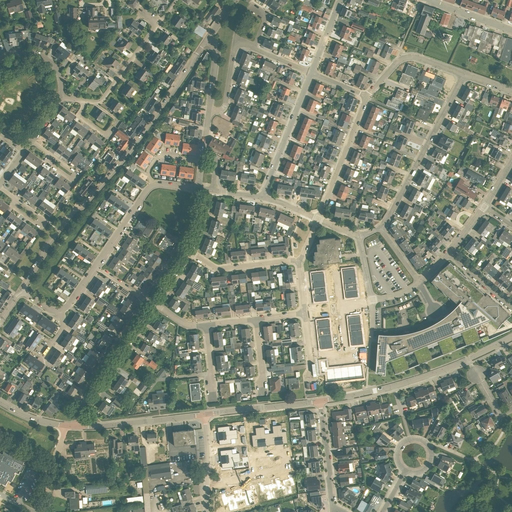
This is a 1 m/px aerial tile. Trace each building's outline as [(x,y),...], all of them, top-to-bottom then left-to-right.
[(20,0),(15,0),(13,1),(13,3),(7,5),(9,13),(17,10),(17,12),(24,10),(20,0)] [(52,4),(51,0),(36,0),(38,8),(38,7),(39,13),(45,12),(44,8),(43,8),(43,6),(52,4)] [(139,0),(133,0),(135,1),(133,4),(131,2),(129,5),(134,8),(136,6),(136,5),(139,0)] [(274,1),(270,7),(276,11),(282,2),(285,5),(287,1),(285,0),(279,0),(278,3),(274,1)] [(308,0),(307,0),(304,0),(304,2),(303,4),(316,9),(316,8),(312,6),(313,2),(308,0)] [(355,2),(361,4),(362,1),(359,0),(346,0),(346,2),(348,3),(346,5),(355,9),(356,7),(355,5),(354,5),(355,2)] [(403,12),(405,7),(407,0),(399,0),(398,4),(397,4),(395,8),(396,8),(395,9),(403,12)] [(469,1),(466,0),(461,0),(460,6),(466,8),(469,1)] [(472,10),(475,3),(469,1),(466,8),(472,10)] [(488,3),(486,2),(485,6),(481,5),(478,13),(484,15),(488,3)] [(478,13),(481,5),(475,3),(472,10),(478,13)] [(500,10),(496,9),(497,5),(495,4),(491,15),(497,17),(500,10)] [(434,9),(424,5),(421,14),(422,15),(416,32),(424,35),(425,32),(431,18),(434,9)] [(212,13),(217,17),(222,10),(216,7),(214,10),(212,9),(200,24),(206,29),(208,25),(207,24),(212,17),(211,16),(212,13)] [(507,8),(504,7),(503,11),(500,10),(497,17),(503,19),(507,8)] [(97,8),(87,8),(87,14),(88,14),(88,17),(97,17),(97,8)] [(357,18),(350,15),(351,11),(343,8),(341,15),(348,17),(348,18),(357,22),(358,19),(356,19),(357,18)] [(181,13),(176,20),(175,19),(172,23),(179,28),(185,20),(188,23),(190,20),(181,13)] [(450,14),(444,13),(440,24),(443,25),(442,26),(446,27),(450,14)] [(314,22),(320,24),(323,18),(313,14),(312,17),(315,18),(314,21),(314,22)] [(105,17),(97,17),(88,17),(88,28),(105,28),(105,17)] [(285,25),(288,26),(290,20),(283,17),(282,20),(274,17),(271,24),(279,27),(280,23),(285,25)] [(144,27),(134,20),(128,28),(138,35),(144,27)] [(320,24),(314,22),(313,25),(309,24),(308,26),(318,30),(320,24)] [(353,23),(352,27),(363,31),(365,27),(353,23)] [(207,30),(198,25),(193,32),(202,37),(207,30)] [(478,32),(474,30),(475,27),(470,25),(468,30),(466,29),(464,35),(469,37),(468,40),(470,41),(468,46),(472,48),(474,42),(475,39),(477,33),(478,32)] [(342,31),(349,34),(350,31),(354,33),(355,30),(344,26),(342,31)] [(28,30),(28,29),(26,30),(26,31),(25,31),(21,31),(21,33),(19,33),(15,33),(17,45),(21,45),(20,41),(23,40),(22,38),(25,37),(25,36),(28,36),(28,32),(28,30)] [(283,31),(277,29),(276,31),(269,29),(267,35),(274,38),(276,34),(281,36),(283,31)] [(450,35),(451,31),(446,29),(445,34),(444,35),(443,35),(443,36),(443,37),(442,37),(442,38),(442,39),(443,40),(443,41),(444,41),(444,42),(445,42),(446,42),(447,42),(448,42),(449,42),(449,41),(450,41),(450,40),(451,40),(451,39),(451,38),(451,37),(450,36),(450,35)] [(475,39),(481,41),(477,50),(481,52),(488,32),(483,30),(481,35),(477,33),(475,39)] [(42,36),(36,34),(36,32),(34,31),(33,34),(28,32),(28,36),(31,37),(34,38),(33,41),(36,42),(34,46),(38,47),(42,36)] [(316,35),(307,31),(305,34),(309,35),(308,38),(314,40),(316,35)] [(349,34),(342,31),(339,37),(350,42),(352,39),(348,38),(349,34)] [(494,46),(496,40),(492,38),(494,34),(488,32),(481,52),(485,53),(489,44),(494,46)] [(9,34),(9,33),(5,33),(6,39),(9,39),(10,42),(12,42),(12,46),(17,45),(15,33),(9,34)] [(166,34),(163,37),(162,36),(159,41),(167,46),(172,38),(175,40),(177,38),(172,34),(170,37),(166,34)] [(47,42),(50,43),(52,38),(52,37),(49,36),(48,38),(42,36),(38,47),(42,48),(44,44),(46,45),(47,42)] [(393,49),(384,45),(386,41),(378,37),(376,41),(379,42),(377,47),(379,48),(379,49),(391,54),(393,49)] [(500,59),(507,38),(502,37),(500,41),(496,40),(494,46),(499,48),(498,51),(496,58),(500,59)] [(131,44),(123,38),(116,47),(121,51),(124,47),(127,49),(131,44)] [(314,40),(308,38),(306,41),(303,40),(302,42),(312,46),(314,40)] [(511,39),(507,38),(500,59),(509,63),(511,64),(511,39)] [(58,59),(65,49),(59,45),(60,44),(55,40),(52,44),(52,46),(56,49),(55,51),(57,53),(54,56),(58,59)] [(274,43),(265,40),(263,46),(276,51),(278,48),(273,46),(274,43)] [(337,44),(334,49),(341,52),(342,49),(346,50),(347,48),(337,44)] [(310,51),(300,47),(299,50),(300,50),(302,51),(301,54),(308,57),(310,51)] [(374,52),(369,50),(369,49),(366,48),(364,53),(373,56),(374,52)] [(73,54),(71,52),(70,53),(65,49),(58,59),(61,61),(64,58),(66,59),(67,57),(70,59),(73,54)] [(334,49),(332,55),(339,58),(338,61),(345,64),(347,64),(348,61),(346,60),(343,59),(344,57),(340,55),(341,52),(334,49)] [(391,54),(379,49),(376,54),(381,56),(381,57),(388,60),(391,54)] [(161,57),(164,59),(166,56),(162,53),(160,55),(155,52),(152,56),(151,55),(148,59),(155,64),(161,57)] [(244,53),(242,58),(250,62),(250,61),(256,64),(257,61),(251,59),(252,56),(244,53)] [(308,57),(301,54),(300,58),(297,56),(296,59),(305,62),(308,57)] [(118,62),(110,56),(107,61),(103,65),(109,69),(112,65),(115,67),(118,62)] [(478,59),(472,57),(470,62),(475,65),(478,59)] [(186,63),(180,58),(174,67),(172,65),(168,70),(170,71),(167,75),(174,80),(186,63)] [(248,64),(259,69),(260,66),(257,65),(250,62),(242,58),(239,65),(247,68),(248,64)] [(76,77),(83,68),(85,64),(80,61),(79,62),(76,60),(72,65),(75,67),(73,70),(75,71),(72,74),(76,77)] [(381,63),(373,60),(371,66),(378,69),(381,63)] [(271,64),(265,61),(262,69),(266,70),(262,78),(264,79),(271,64)] [(340,66),(343,67),(345,64),(338,61),(336,64),(330,61),(327,67),(334,70),(335,67),(339,68),(340,66)] [(272,83),(277,72),(275,71),(277,66),(271,64),(264,79),(262,85),(265,86),(267,82),(269,83),(269,81),(272,83)] [(362,67),(356,64),(354,68),(360,71),(368,74),(369,71),(368,71),(362,68),(361,68),(362,67)] [(404,74),(413,77),(415,78),(418,69),(408,65),(404,74)] [(368,71),(369,71),(376,74),(378,69),(371,66),(368,71)] [(334,70),(327,67),(325,73),(336,77),(337,75),(333,73),(334,70)] [(92,72),(89,70),(88,71),(83,68),(76,77),(79,80),(82,76),(84,78),(85,75),(88,77),(92,72)] [(97,71),(103,75),(105,76),(107,74),(99,68),(97,71)] [(149,74),(152,76),(154,73),(149,70),(147,72),(143,69),(140,73),(138,72),(135,76),(143,82),(149,74)] [(297,74),(286,70),(285,72),(286,72),(285,75),(288,77),(295,80),(297,74)] [(239,77),(247,80),(249,74),(241,71),(239,77)] [(426,72),(423,71),(422,74),(420,73),(417,79),(422,81),(425,75),(426,72)] [(413,77),(404,74),(403,73),(399,83),(409,87),(413,77)] [(368,78),(360,74),(358,80),(365,83),(368,78)] [(170,86),(174,81),(165,75),(161,80),(170,86)] [(106,80),(103,78),(101,76),(99,79),(95,77),(89,86),(94,90),(99,84),(101,85),(106,80)] [(446,80),(435,76),(431,85),(440,89),(442,89),(446,80)] [(247,89),(247,86),(245,85),(247,80),(239,77),(237,83),(242,84),(241,86),(247,89)] [(295,80),(288,77),(286,80),(283,79),(282,81),(292,85),(295,80)] [(204,82),(200,82),(201,79),(196,79),(196,81),(194,81),(192,82),(192,85),(188,84),(188,88),(187,88),(187,91),(193,92),(194,88),(196,88),(196,89),(203,89),(204,82)] [(365,83),(358,80),(357,83),(352,81),(351,84),(363,89),(365,83)] [(324,85),(317,83),(315,89),(322,91),(324,85)] [(417,93),(423,96),(424,93),(436,98),(440,89),(431,85),(430,84),(427,90),(422,88),(421,91),(418,91),(417,93)] [(135,90),(138,92),(140,89),(135,86),(133,88),(128,85),(126,89),(124,88),(121,92),(129,97),(135,90)] [(291,90),(280,86),(279,88),(283,90),(281,93),(288,96),(291,90)] [(467,88),(464,94),(471,98),(475,100),(478,94),(467,88)] [(254,92),(249,90),(248,92),(247,92),(239,89),(236,94),(251,100),(254,92)] [(315,89),(312,94),(323,99),(324,96),(323,96),(320,95),(322,92),(322,91),(315,89)] [(394,98),(403,101),(405,102),(408,93),(398,89),(394,98)] [(156,107),(158,103),(153,100),(157,94),(153,91),(150,95),(142,107),(151,114),(156,107)] [(288,96),(281,93),(280,96),(276,95),(275,97),(286,101),(288,96)] [(354,98),(355,96),(350,93),(349,96),(347,95),(346,97),(346,99),(342,98),(341,100),(356,106),(358,100),(354,98)] [(436,104),(422,98),(423,96),(417,93),(416,96),(415,98),(424,102),(423,107),(422,109),(430,112),(432,113),(436,104)] [(236,94),(234,101),(242,104),(242,103),(245,104),(246,101),(250,102),(251,100),(236,94)] [(470,100),(471,98),(464,94),(461,100),(467,103),(466,105),(473,109),(474,107),(472,106),(474,103),(470,100)] [(492,107),(493,104),(497,106),(500,98),(496,97),(493,96),(492,96),(491,98),(487,97),(486,99),(483,104),(488,105),(492,107)] [(202,98),(195,97),(194,101),(190,100),(190,101),(187,101),(181,100),(180,107),(190,108),(191,104),(194,104),(194,105),(201,106),(202,98)] [(403,101),(394,98),(393,97),(391,101),(388,100),(386,105),(399,110),(403,101)] [(110,108),(114,111),(112,114),(117,118),(119,115),(116,113),(122,105),(114,99),(111,104),(112,104),(110,108)] [(321,103),(310,99),(308,104),(315,107),(317,104),(320,106),(321,103)] [(499,109),(497,114),(501,115),(503,108),(507,110),(510,102),(506,101),(506,100),(503,99),(503,100),(503,99),(499,109)] [(341,109),(350,113),(351,111),(353,112),(356,106),(341,100),(340,103),(343,104),(341,109)] [(275,109),(282,112),(284,106),(274,102),(273,104),(276,106),(275,109)] [(315,107),(308,104),(306,110),(317,115),(318,112),(314,111),(315,107)] [(455,111),(465,116),(468,110),(471,112),(473,109),(466,105),(464,108),(458,105),(455,111)] [(200,114),(193,113),(189,112),(190,108),(180,107),(173,106),(169,111),(172,113),(175,109),(180,109),(180,110),(184,111),(184,114),(188,115),(187,119),(192,120),(199,121),(200,114)] [(373,106),(371,112),(378,115),(379,111),(383,113),(384,110),(373,106)] [(69,111),(63,107),(58,113),(64,118),(69,111)] [(244,110),(236,107),(233,113),(246,118),(247,115),(242,113),(244,110)] [(430,112),(422,109),(420,108),(416,117),(426,122),(430,112)] [(99,109),(96,113),(95,112),(92,116),(100,122),(105,114),(99,109)] [(282,112),(275,109),(274,113),(270,111),(269,113),(280,118),(282,112)] [(350,113),(341,109),(338,118),(341,119),(349,122),(351,116),(349,115),(350,113)] [(69,111),(64,118),(70,122),(75,116),(69,111)] [(122,132),(129,138),(131,139),(132,138),(132,139),(142,127),(145,122),(141,118),(139,117),(142,113),(139,111),(136,115),(130,123),(132,125),(130,128),(127,126),(125,128),(130,131),(128,134),(123,130),(122,132)] [(462,122),(465,116),(455,111),(452,117),(460,120),(458,123),(468,128),(470,126),(462,122)] [(378,115),(371,112),(368,117),(376,120),(378,115)] [(233,113),(231,119),(233,120),(232,123),(235,124),(238,126),(239,124),(240,122),(239,122),(240,119),(245,120),(246,118),(233,113)] [(415,123),(407,120),(408,118),(407,117),(405,116),(403,121),(406,122),(405,126),(412,129),(415,123)] [(303,123),(310,126),(312,122),(315,124),(316,121),(305,117),(303,123)] [(335,117),(333,119),(337,121),(336,124),(339,125),(346,128),(349,122),(341,119),(338,118),(335,117)] [(373,126),(375,122),(378,124),(379,121),(376,120),(368,117),(366,123),(373,126)] [(278,122),(267,118),(266,120),(270,122),(269,125),(276,128),(278,122)] [(506,123),(507,123),(505,127),(503,127),(501,131),(506,133),(507,132),(511,134),(511,133),(511,132),(511,121),(507,120),(507,121),(506,121),(506,123)] [(77,122),(72,129),(77,133),(82,126),(77,122)] [(468,128),(458,123),(457,126),(450,122),(446,128),(453,132),(455,133),(458,127),(463,130),(468,133),(470,129),(468,128)] [(310,126),(303,123),(301,128),(308,131),(310,126)] [(372,129),(373,126),(366,123),(364,129),(375,133),(376,131),(372,129)] [(269,125),(267,129),(264,127),(263,129),(273,134),(276,128),(269,125)] [(389,129),(395,132),(401,134),(402,131),(397,129),(397,127),(391,125),(389,129)] [(88,130),(82,126),(77,133),(83,137),(88,130)] [(412,129),(405,126),(403,132),(410,135),(412,129)] [(310,135),(314,136),(315,134),(311,133),(311,132),(308,131),(301,128),(299,134),(309,138),(310,135)] [(198,130),(191,129),(191,130),(186,129),(186,131),(190,132),(190,136),(197,137),(198,130)] [(345,133),(337,130),(334,129),(333,132),(329,131),(328,133),(342,139),(345,133)] [(52,134),(46,130),(42,136),(48,140),(52,134)] [(129,138),(122,132),(118,130),(115,134),(120,138),(119,138),(122,141),(116,150),(118,151),(116,153),(120,155),(130,142),(127,140),(129,138)] [(268,134),(262,132),(261,135),(259,134),(257,139),(269,144),(272,139),(267,137),(268,134)] [(395,132),(394,134),(398,136),(396,141),(399,143),(406,145),(408,139),(401,137),(400,136),(401,134),(395,132)] [(98,138),(92,133),(90,136),(87,140),(93,144),(98,138)] [(342,139),(328,133),(327,136),(333,139),(332,142),(340,145),(342,139)] [(507,136),(500,133),(497,138),(496,142),(499,144),(505,147),(508,140),(506,139),(507,136)] [(52,134),(48,140),(54,145),(58,138),(52,134)] [(171,145),(173,135),(166,134),(164,144),(171,145)] [(299,134),(296,140),(307,144),(308,142),(309,138),(299,134)] [(180,136),(173,135),(171,145),(179,146),(180,136)] [(368,143),(372,145),(374,142),(373,142),(374,139),(363,135),(361,141),(368,143)] [(450,143),(451,144),(453,141),(443,135),(442,138),(441,138),(437,145),(447,150),(450,143)] [(162,142),(154,136),(150,142),(158,148),(162,142)] [(98,138),(93,144),(98,148),(103,142),(98,138)] [(213,138),(209,145),(228,156),(234,145),(236,141),(232,139),(230,142),(228,146),(213,138)] [(253,147),(255,148),(262,150),(263,148),(267,150),(269,144),(257,139),(255,145),(254,144),(253,147)] [(373,148),(367,146),(368,143),(361,141),(359,146),(372,151),(373,148)] [(150,142),(146,148),(154,154),(158,148),(150,142)] [(406,145),(399,143),(396,149),(403,151),(406,145)] [(502,152),(495,149),(496,146),(490,143),(487,147),(490,149),(488,154),(491,156),(499,159),(502,152)] [(189,155),(190,145),(183,144),(181,154),(189,155)] [(294,144),(292,150),(300,154),(303,148),(294,144)] [(61,155),(66,149),(60,145),(56,151),(61,155)] [(197,146),(190,145),(189,155),(196,156),(197,146)] [(338,150),(330,146),(329,150),(322,147),(321,150),(336,155),(338,150)] [(12,152),(13,151),(12,149),(11,148),(9,149),(9,150),(6,148),(2,153),(9,158),(13,153),(12,152)] [(254,157),(263,160),(265,155),(261,153),(262,150),(255,148),(254,151),(253,150),(251,156),(254,157)] [(66,149),(61,155),(67,159),(71,153),(66,149)] [(106,161),(112,165),(116,160),(113,158),(115,154),(110,150),(108,153),(110,155),(106,161)] [(292,150),(290,156),(298,160),(300,154),(292,150)] [(336,155),(321,150),(320,152),(327,155),(325,158),(333,161),(336,155)] [(435,150),(434,153),(433,152),(431,156),(432,156),(441,161),(444,156),(446,157),(448,154),(442,150),(440,153),(435,150)] [(142,154),(139,157),(148,163),(152,157),(144,151),(143,152),(142,154)] [(362,154),(355,151),(353,157),(359,159),(362,154)] [(31,163),(36,156),(30,152),(25,159),(31,163)] [(402,155),(394,152),(391,158),(400,161),(402,155)] [(2,153),(0,156),(0,163),(1,164),(3,162),(5,163),(9,158),(2,153)] [(36,156),(31,163),(37,167),(42,161),(36,156)] [(76,167),(81,160),(76,156),(71,163),(76,167)] [(251,156),(249,161),(250,161),(249,164),(251,165),(255,167),(256,164),(261,166),(263,160),(254,157),(251,156)] [(139,157),(135,163),(144,169),(148,163),(139,157)] [(353,157),(350,162),(357,165),(359,159),(353,157)] [(324,164),(324,165),(321,164),(323,161),(316,158),(315,161),(320,163),(319,166),(315,165),(311,164),(311,166),(314,167),(322,170),(329,173),(331,167),(324,164)] [(400,161),(391,158),(389,164),(397,167),(400,161)] [(91,167),(81,160),(76,167),(82,171),(83,170),(86,172),(91,167)] [(285,167),(293,170),(296,164),(288,161),(285,167)] [(436,165),(429,161),(425,168),(433,172),(436,173),(439,168),(442,169),(444,166),(443,166),(439,164),(438,163),(437,166),(436,166),(436,165)] [(169,165),(162,164),(161,168),(160,174),(167,175),(169,165)] [(169,165),(167,175),(174,176),(176,166),(169,165)] [(229,171),(230,166),(226,166),(225,171),(222,170),(221,179),(228,180),(229,171)] [(39,174),(38,176),(43,180),(44,178),(49,171),(44,167),(39,174)] [(187,168),(180,167),(178,177),(185,178),(187,168)] [(285,167),(283,173),(291,176),(294,177),(293,180),(295,180),(297,180),(297,177),(296,177),(297,172),(293,170),(285,167)] [(322,170),(314,167),(313,169),(316,170),(321,172),(319,176),(326,179),(329,173),(322,170)] [(194,169),(187,168),(185,178),(192,179),(194,169)] [(353,176),(355,171),(348,168),(346,174),(353,176)] [(468,170),(467,172),(460,168),(457,174),(475,183),(476,181),(483,185),(486,179),(468,170)] [(395,172),(388,169),(386,175),(393,178),(395,172)] [(134,174),(128,170),(124,176),(130,180),(134,174)] [(46,182),(47,180),(50,182),(55,175),(49,171),(44,178),(43,180),(46,182)] [(236,173),(229,171),(228,180),(235,181),(236,173)] [(256,176),(253,175),(253,172),(250,171),(249,173),(248,183),(255,184),(256,176)] [(249,173),(244,172),(244,174),(242,174),(241,182),(248,183),(249,173)] [(386,175),(382,173),(378,172),(377,174),(381,176),(381,177),(385,178),(384,181),(391,184),(393,178),(386,175)] [(429,176),(423,172),(420,178),(430,183),(433,178),(435,179),(437,177),(431,174),(430,177),(429,176)] [(140,178),(134,174),(130,180),(136,184),(140,178)] [(360,180),(356,178),(353,176),(346,174),(343,180),(350,183),(352,179),(355,180),(359,182),(360,180)] [(19,179),(13,175),(9,181),(14,186),(19,179)] [(33,177),(31,175),(25,183),(25,184),(27,185),(30,180),(33,177)] [(146,182),(140,178),(136,184),(141,188),(146,182)] [(420,178),(417,184),(423,187),(424,188),(423,190),(428,193),(430,190),(427,189),(430,183),(420,178)] [(20,190),(25,184),(25,183),(19,179),(14,186),(20,190)] [(60,189),(65,183),(59,179),(54,185),(60,189)] [(89,180),(78,193),(83,197),(94,183),(89,180)] [(461,192),(474,200),(478,193),(463,184),(459,182),(455,188),(455,189),(461,192)] [(70,187),(65,183),(60,189),(65,193),(70,187)] [(308,189),(305,188),(306,184),(302,183),(301,183),(300,187),(300,188),(301,188),(300,195),(303,195),(303,197),(307,197),(308,189)] [(284,194),(286,186),(283,185),(278,184),(277,191),(280,192),(280,193),(284,194)] [(350,188),(341,185),(339,191),(347,194),(350,188)] [(284,194),(289,194),(289,193),(292,194),(293,187),(286,186),(284,194)] [(322,191),(319,190),(320,187),(309,186),(308,189),(307,197),(311,198),(312,197),(319,198),(322,191)] [(382,186),(381,189),(380,192),(387,195),(389,189),(382,186)] [(411,194),(418,197),(421,199),(424,194),(427,196),(428,193),(423,190),(422,192),(421,192),(414,188),(411,194)] [(33,194),(27,190),(22,196),(28,200),(33,194)] [(339,191),(337,197),(345,200),(347,194),(339,191)] [(43,197),(40,200),(42,201),(38,208),(43,212),(48,205),(43,201),(49,193),(46,192),(43,197)] [(380,192),(377,198),(384,200),(387,195),(380,192)] [(511,198),(511,197),(504,193),(501,197),(503,198),(501,200),(507,204),(508,202),(511,203),(511,207),(511,209),(511,198)] [(38,198),(33,194),(28,200),(34,205),(38,198)] [(423,207),(421,206),(419,205),(420,202),(421,199),(418,197),(411,194),(408,200),(415,203),(416,204),(415,206),(422,210),(423,207)] [(117,199),(111,195),(110,196),(108,195),(104,201),(106,202),(105,203),(111,207),(117,199)] [(117,199),(111,207),(117,211),(118,209),(119,209),(123,203),(117,199)] [(466,199),(463,203),(462,205),(468,209),(472,203),(466,199)] [(3,202),(0,205),(0,213),(2,215),(4,212),(9,206),(3,202)] [(215,208),(224,210),(225,204),(217,202),(215,208)] [(123,203),(119,209),(124,213),(128,207),(123,203)] [(353,203),(353,207),(351,206),(350,210),(343,209),(342,217),(349,218),(350,212),(355,213),(356,204),(353,203)] [(341,204),(340,208),(336,208),(335,216),(342,217),(343,209),(344,205),(343,205),(341,204)] [(403,210),(410,213),(413,208),(406,204),(403,210)] [(49,216),(54,209),(48,205),(43,212),(49,216)] [(236,211),(236,212),(235,221),(238,221),(238,216),(242,217),(242,213),(246,214),(247,206),(240,205),(240,211),(236,211)] [(256,218),(253,217),(255,207),(247,206),(246,214),(251,214),(250,218),(253,218),(252,223),(255,224),(256,218)] [(453,211),(455,208),(452,206),(450,209),(450,210),(447,215),(454,219),(457,213),(453,211)] [(224,210),(215,208),(214,215),(219,216),(218,219),(229,222),(230,219),(222,217),(223,213),(226,214),(226,211),(224,210)] [(268,209),(261,208),(259,216),(266,217),(268,209)] [(366,221),(367,212),(367,209),(361,208),(359,220),(366,221)] [(274,223),(272,222),(273,219),(275,211),(268,209),(266,217),(265,220),(269,221),(268,223),(271,224),(269,231),(272,232),(274,223)] [(403,210),(400,216),(407,219),(407,220),(405,222),(406,223),(408,227),(413,233),(416,232),(411,225),(409,223),(413,215),(410,213),(403,210)] [(374,214),(367,212),(366,221),(373,222),(374,214)] [(16,217),(11,213),(6,219),(11,223),(16,217)] [(281,214),(278,221),(284,224),(287,216),(281,214)] [(294,219),(287,216),(284,224),(282,228),(288,230),(286,234),(290,236),(294,227),(291,225),(294,219)] [(11,223),(15,225),(17,227),(22,221),(16,217),(11,223)] [(148,226),(148,225),(140,219),(135,228),(142,233),(142,234),(147,238),(153,229),(148,226)] [(221,223),(228,225),(229,222),(218,219),(217,222),(213,220),(211,226),(222,230),(224,227),(220,226),(221,223)] [(100,224),(94,220),(90,226),(96,230),(100,224)] [(495,227),(486,220),(482,226),(488,231),(491,233),(495,227)] [(455,229),(446,222),(442,226),(451,233),(455,229)] [(393,235),(399,231),(399,230),(401,228),(398,223),(391,228),(389,230),(393,235)] [(13,237),(16,239),(22,231),(27,234),(32,228),(26,224),(23,228),(21,227),(17,232),(13,237)] [(100,224),(96,230),(102,234),(106,228),(100,224)] [(218,232),(221,233),(222,230),(211,226),(208,233),(217,236),(218,232)] [(442,226),(438,231),(436,229),(434,231),(439,235),(441,233),(447,238),(451,233),(442,226)] [(482,226),(478,232),(484,237),(488,231),(482,226)] [(27,234),(25,237),(31,241),(32,238),(37,232),(32,228),(27,234)] [(106,228),(102,234),(107,238),(112,232),(106,228)] [(406,233),(402,228),(399,231),(393,235),(396,240),(402,236),(403,235),(405,237),(409,234),(408,231),(406,233)] [(439,235),(434,231),(430,228),(427,232),(431,235),(432,237),(430,240),(433,243),(439,248),(443,243),(438,238),(437,238),(439,235)] [(502,245),(504,241),(509,234),(504,230),(499,237),(500,238),(498,240),(496,238),(492,243),(495,245),(497,242),(502,245)] [(268,240),(268,246),(271,246),(272,255),(279,254),(279,247),(278,244),(278,243),(274,243),(271,243),(270,235),(267,235),(268,240)] [(279,247),(279,254),(287,253),(286,247),(289,247),(288,238),(287,238),(287,237),(285,236),(285,243),(278,244),(279,247)] [(125,242),(138,251),(140,249),(134,246),(136,242),(128,237),(125,242)] [(207,238),(204,244),(212,248),(215,241),(207,238)] [(341,251),(339,251),(339,247),(343,247),(343,243),(341,243),(341,239),(335,240),(335,238),(320,240),(320,247),(317,247),(318,252),(314,252),(316,260),(314,261),(314,265),(327,263),(339,262),(340,262),(340,254),(341,254),(341,251)] [(479,243),(473,238),(469,243),(478,250),(483,244),(488,248),(491,245),(486,242),(485,242),(482,240),(479,243)] [(162,240),(158,245),(168,251),(171,247),(162,240)] [(265,247),(268,246),(268,240),(265,241),(265,244),(258,245),(258,246),(258,249),(259,256),(266,255),(265,247)] [(409,245),(405,240),(399,244),(403,249),(409,245)] [(125,242),(121,247),(123,248),(130,253),(130,252),(132,249),(137,253),(138,251),(125,242)] [(247,243),(245,243),(245,246),(241,246),(242,251),(238,251),(239,259),(246,258),(245,251),(245,249),(248,249),(247,243)] [(433,243),(429,247),(424,243),(422,245),(423,246),(428,251),(431,253),(433,251),(434,252),(439,248),(433,243)] [(478,250),(469,243),(465,248),(474,255),(478,250)] [(83,248),(77,244),(73,250),(79,254),(83,248)] [(201,251),(207,253),(205,256),(210,258),(212,255),(209,254),(212,248),(204,244),(203,246),(201,251)] [(403,249),(407,255),(413,250),(409,245),(403,249)] [(504,257),(510,248),(508,246),(507,247),(506,247),(502,254),(500,253),(499,254),(504,257)] [(10,257),(15,251),(9,247),(4,253),(10,257)] [(83,248),(79,254),(85,258),(89,252),(83,248)] [(120,253),(128,259),(130,257),(132,254),(130,252),(130,253),(123,248),(120,253)] [(420,248),(415,252),(417,254),(416,255),(410,259),(414,264),(422,258),(419,253),(422,251),(420,248)] [(20,255),(15,251),(10,257),(16,261),(20,255)] [(238,251),(231,252),(232,259),(239,259),(238,251)] [(95,256),(89,252),(85,258),(91,262),(95,256)] [(125,264),(127,261),(128,259),(120,253),(117,258),(123,262),(125,264)] [(154,254),(152,257),(146,254),(145,255),(159,265),(162,260),(154,254)] [(145,255),(144,257),(149,261),(147,264),(149,265),(156,270),(159,265),(145,255)] [(111,262),(119,267),(121,265),(123,262),(117,258),(115,257),(111,262)] [(426,263),(422,258),(414,264),(417,269),(426,263)] [(509,262),(507,260),(499,269),(502,271),(506,266),(509,262)] [(116,273),(118,269),(119,267),(111,262),(108,267),(116,273)] [(494,266),(489,262),(483,269),(488,273),(494,266)] [(427,345),(438,341),(443,355),(457,349),(451,335),(461,331),(466,345),(466,346),(481,340),(482,340),(483,343),(489,340),(489,339),(488,336),(480,339),(474,326),(487,321),(498,330),(500,327),(499,326),(505,319),(506,320),(510,317),(511,315),(511,316),(511,315),(487,294),(485,296),(483,295),(485,293),(450,263),(449,264),(440,271),(438,274),(438,273),(431,279),(432,281),(431,281),(432,282),(437,288),(438,287),(441,289),(446,296),(447,295),(450,297),(453,293),(462,301),(464,303),(462,306),(457,311),(451,316),(450,315),(446,318),(447,319),(444,321),(443,320),(440,323),(433,326),(427,329),(421,332),(414,334),(407,336),(401,336),(401,335),(397,335),(395,335),(391,335),(387,335),(385,335),(381,335),(379,334),(378,342),(381,342),(380,344),(378,344),(376,373),(383,373),(382,375),(385,375),(386,362),(390,360),(396,374),(395,374),(410,369),(410,368),(409,368),(404,354),(413,351),(419,364),(418,365),(419,365),(433,359),(427,345)] [(190,270),(198,275),(201,269),(194,264),(190,270)] [(149,265),(147,269),(145,270),(154,276),(157,271),(156,270),(149,265)] [(498,270),(494,266),(488,273),(493,277),(498,270)] [(62,279),(66,273),(60,269),(56,275),(62,279)] [(292,269),(284,270),(284,273),(277,274),(278,277),(282,277),(284,276),(293,275),(292,269)] [(356,276),(355,269),(343,270),(344,277),(356,276)] [(154,276),(145,270),(144,272),(142,275),(142,276),(148,280),(151,281),(154,276)] [(198,275),(190,270),(187,277),(194,281),(198,275)] [(266,271),(259,272),(260,280),(267,279),(266,271)] [(260,280),(259,272),(252,273),(253,281),(260,280)] [(324,280),(324,272),(312,274),(313,281),(324,280)] [(507,278),(510,275),(511,273),(509,272),(508,274),(507,273),(505,276),(502,274),(497,281),(501,285),(507,278)] [(68,283),(72,277),(66,273),(62,279),(68,283)] [(140,274),(138,277),(137,279),(145,285),(148,280),(142,276),(142,275),(140,274)] [(246,274),(239,275),(240,283),(247,282),(246,274)] [(240,283),(239,275),(232,275),(233,284),(240,283)] [(284,276),(282,277),(283,285),(279,286),(280,289),(286,288),(291,288),(290,282),(293,282),(293,275),(284,276)] [(510,275),(507,278),(501,285),(506,289),(511,282),(509,280),(511,277),(510,275)] [(219,277),(220,285),(227,284),(226,276),(219,277)] [(356,276),(344,277),(345,284),(356,283),(356,276)] [(78,281),(72,277),(68,283),(74,287),(78,281)] [(212,278),(212,282),(213,286),(220,285),(219,277),(212,278)] [(145,285),(137,279),(136,281),(133,284),(142,290),(145,285)] [(9,286),(3,282),(1,280),(0,281),(0,284),(1,286),(6,290),(9,286)] [(95,286),(102,291),(102,290),(104,292),(107,287),(109,289),(110,287),(115,291),(116,290),(117,288),(109,283),(108,286),(99,280),(95,286)] [(325,287),(324,280),(313,281),(314,288),(325,287)] [(191,287),(184,282),(180,287),(187,292),(190,294),(194,288),(199,291),(201,288),(194,284),(192,287),(191,287)] [(345,284),(346,291),(357,290),(356,283),(345,284)] [(105,293),(102,291),(95,286),(91,292),(99,297),(98,300),(104,304),(107,306),(109,304),(101,298),(105,293)] [(184,297),(187,292),(180,287),(176,293),(178,295),(177,297),(182,301),(189,306),(191,303),(184,297)] [(326,294),(325,287),(314,288),(315,295),(326,294)] [(119,292),(118,293),(123,297),(122,299),(126,302),(124,305),(131,310),(135,304),(126,298),(128,295),(129,292),(122,288),(121,290),(119,293),(119,292)] [(295,293),(287,294),(286,288),(280,289),(280,292),(283,292),(284,300),(287,300),(295,299),(295,293)] [(358,297),(357,290),(346,291),(346,298),(358,297)] [(12,295),(6,292),(4,295),(0,292),(0,300),(0,301),(6,305),(8,303),(7,302),(12,295)] [(326,294),(315,295),(315,302),(327,301),(326,294)] [(253,303),(256,303),(256,304),(257,311),(264,310),(263,303),(263,300),(255,301),(255,296),(252,297),(253,303)] [(94,302),(87,297),(84,303),(90,307),(94,302)] [(189,306),(182,301),(181,304),(173,298),(169,304),(176,309),(178,306),(186,311),(189,306)] [(263,303),(264,310),(271,309),(271,308),(274,308),(273,302),(273,298),(266,299),(267,302),(263,303)] [(90,307),(84,303),(80,308),(86,313),(90,307)] [(110,303),(109,304),(107,306),(116,312),(118,309),(110,303)] [(32,309),(25,304),(19,311),(27,316),(32,309)] [(124,305),(120,311),(127,316),(131,310),(124,305)] [(250,305),(243,305),(244,313),(251,312),(250,305)] [(116,312),(107,306),(105,310),(114,315),(116,312)] [(39,314),(32,309),(27,316),(34,321),(39,314)] [(210,309),(203,310),(203,317),(211,316),(210,309)] [(84,319),(83,319),(76,314),(72,320),(79,324),(81,326),(84,323),(86,321),(90,324),(90,323),(92,321),(86,317),(84,319)] [(50,321),(43,316),(38,324),(45,329),(50,321)] [(112,322),(120,327),(123,321),(116,316),(112,322)] [(361,323),(360,317),(360,316),(354,317),(349,317),(350,325),(361,323)] [(23,323),(15,318),(10,325),(18,330),(23,323)] [(68,325),(75,330),(79,333),(81,330),(77,327),(79,324),(72,320),(68,325)] [(330,327),(329,320),(318,321),(318,328),(330,327)] [(57,326),(50,321),(45,329),(52,334),(57,326)] [(105,330),(107,326),(102,323),(101,323),(98,321),(96,324),(99,326),(105,330)] [(167,325),(164,323),(163,325),(157,321),(154,328),(160,331),(162,328),(165,330),(167,325)] [(120,327),(112,322),(108,328),(116,333),(120,327)] [(272,327),(276,326),(275,323),(272,324),(272,326),(264,327),(265,334),(273,333),(272,327)] [(362,330),(361,323),(350,325),(350,328),(350,332),(362,330)] [(10,325),(5,332),(13,337),(18,330),(10,325)] [(331,334),(330,327),(318,328),(319,335),(331,334)] [(290,330),(292,339),(292,340),(292,339),(296,339),(296,336),(300,336),(299,329),(290,330)] [(363,337),(362,330),(350,332),(351,339),(363,337)] [(35,331),(30,338),(37,343),(42,336),(35,331)] [(222,332),(220,332),(214,333),(215,340),(223,339),(222,332)] [(156,339),(160,341),(161,339),(157,337),(158,337),(151,333),(147,338),(154,343),(156,339)] [(281,340),(281,339),(274,340),(273,333),(265,334),(265,341),(272,340),(273,343),(276,343),(282,342),(281,340)] [(71,344),(75,338),(71,335),(69,334),(65,339),(71,344)] [(104,334),(101,340),(108,344),(112,339),(104,334)] [(198,334),(190,335),(191,343),(199,342),(198,334)] [(332,341),(331,334),(319,335),(320,342),(332,341)] [(364,344),(363,340),(363,337),(351,339),(352,346),(357,345),(364,344)] [(10,353),(13,348),(13,347),(10,346),(11,345),(7,343),(7,342),(1,338),(0,340),(0,346),(3,349),(7,351),(10,353)] [(37,343),(30,338),(25,346),(32,351),(37,343)] [(230,338),(231,345),(225,346),(226,349),(234,348),(234,347),(234,343),(233,338),(230,338)] [(67,353),(73,357),(74,357),(75,356),(74,356),(75,355),(71,352),(75,346),(71,344),(65,339),(61,345),(67,350),(68,349),(69,351),(67,353)] [(223,339),(215,340),(215,347),(224,346),(223,339)] [(108,344),(101,340),(97,346),(104,350),(108,344)] [(333,348),(332,341),(320,342),(321,349),(333,348)] [(191,343),(188,343),(188,350),(179,351),(180,354),(191,353),(190,349),(192,349),(192,350),(200,349),(199,342),(191,343)] [(153,348),(150,346),(145,343),(140,350),(146,353),(148,350),(151,352),(154,353),(155,353),(157,351),(156,350),(153,348)] [(15,344),(13,347),(13,348),(19,352),(21,349),(15,344)] [(53,356),(60,361),(64,355),(57,350),(53,356)] [(100,356),(93,351),(89,357),(97,362),(100,356)] [(217,362),(218,362),(225,361),(224,355),(225,355),(225,352),(216,353),(217,356),(216,356),(217,362)] [(294,354),(295,363),(297,362),(299,362),(299,360),(302,359),(302,353),(294,354)] [(201,362),(200,354),(192,355),(193,361),(190,361),(191,363),(201,362)] [(37,360),(30,355),(24,362),(30,366),(32,367),(37,360)] [(144,359),(138,355),(133,361),(135,363),(133,366),(137,369),(140,365),(142,362),(148,365),(155,369),(158,365),(152,361),(150,364),(147,362),(147,361),(144,359)] [(53,356),(49,362),(56,366),(60,361),(53,356)] [(271,363),(271,366),(276,365),(275,356),(267,357),(268,363),(271,363)] [(97,362),(89,357),(85,362),(93,367),(97,362)] [(504,357),(501,359),(500,357),(492,361),(491,365),(499,368),(500,367),(507,364),(504,357)] [(37,360),(32,367),(34,369),(39,372),(44,365),(37,360)] [(226,368),(225,362),(225,361),(218,362),(217,362),(218,372),(229,371),(229,367),(226,368)] [(326,361),(321,362),(322,373),(327,372),(328,382),(363,378),(362,365),(327,370),(326,361)] [(201,362),(191,363),(191,370),(195,370),(195,373),(202,372),(202,369),(201,362)] [(236,365),(237,367),(237,369),(238,369),(240,368),(240,372),(247,371),(247,375),(255,374),(254,366),(246,367),(243,368),(243,365),(236,365)] [(81,368),(77,374),(85,379),(89,373),(81,368)] [(488,375),(490,379),(490,381),(492,381),(493,383),(501,378),(503,376),(500,371),(490,368),(488,375)] [(27,381),(30,383),(35,375),(33,373),(29,377),(27,381)] [(85,379),(77,374),(75,377),(74,380),(81,385),(85,379)] [(129,381),(122,376),(118,382),(124,387),(129,381)] [(67,380),(62,377),(61,379),(62,380),(58,387),(61,389),(73,397),(77,390),(66,382),(67,380)] [(235,380),(235,383),(240,382),(242,394),(251,393),(250,381),(246,381),(246,378),(235,380)] [(280,378),(270,379),(271,392),(281,391),(280,378)] [(298,378),(288,379),(289,384),(290,390),(300,388),(298,378)] [(455,386),(452,378),(446,380),(446,381),(441,384),(442,386),(437,388),(440,393),(444,392),(448,391),(447,389),(455,386)] [(23,385),(20,383),(18,386),(12,382),(12,381),(9,379),(7,382),(9,383),(4,390),(10,394),(11,392),(13,393),(16,389),(19,391),(24,385),(23,384),(23,385)] [(230,384),(235,383),(235,380),(225,381),(225,384),(220,384),(221,397),(231,396),(230,384)] [(124,387),(118,382),(114,388),(120,393),(122,394),(123,394),(127,388),(124,387)] [(200,383),(195,384),(190,384),(190,389),(192,401),(201,400),(200,383)] [(147,387),(142,384),(138,389),(143,393),(147,387)] [(29,388),(24,385),(19,391),(20,392),(16,399),(22,403),(27,396),(25,395),(29,388)] [(433,386),(427,388),(431,400),(437,398),(433,386)] [(431,400),(427,388),(423,389),(423,388),(418,389),(418,391),(414,392),(415,396),(411,397),(414,406),(416,405),(415,403),(418,402),(418,403),(423,402),(425,408),(428,407),(426,401),(431,399),(431,400)] [(467,391),(464,392),(462,389),(457,392),(463,401),(464,401),(467,405),(473,401),(467,391)] [(507,394),(509,393),(507,389),(502,392),(502,393),(499,394),(502,398),(501,400),(503,400),(505,404),(511,401),(507,394)] [(59,392),(56,390),(49,400),(52,402),(59,392)] [(164,393),(152,395),(153,399),(149,399),(150,406),(158,405),(158,404),(165,403),(164,393)] [(42,400),(43,399),(37,396),(31,406),(37,409),(42,400)] [(115,399),(112,403),(119,408),(122,404),(115,399)] [(108,410),(110,407),(104,402),(99,408),(106,413),(108,410)] [(369,416),(374,415),(375,422),(378,421),(377,415),(382,414),(382,412),(381,406),(380,402),(376,403),(375,402),(370,403),(370,404),(366,405),(366,406),(369,416)] [(59,409),(51,403),(45,411),(51,416),(54,411),(56,413),(59,409)] [(390,404),(381,406),(382,412),(385,412),(385,414),(392,413),(390,404)] [(486,411),(482,404),(477,407),(475,404),(469,408),(472,415),(477,412),(479,416),(486,411)] [(366,406),(361,407),(363,419),(369,417),(369,416),(366,406)] [(361,407),(355,408),(357,420),(363,419),(361,407)] [(342,416),(342,417),(345,417),(345,419),(352,418),(351,408),(344,409),(344,411),(342,412),(342,416)] [(303,420),(315,419),(314,413),(308,414),(308,411),(299,412),(299,415),(303,415),(303,420)] [(488,414),(477,421),(478,424),(476,425),(478,430),(481,428),(482,430),(486,429),(487,431),(495,426),(488,414)] [(429,418),(423,419),(423,418),(412,420),(412,423),(411,423),(411,426),(413,426),(413,428),(424,426),(430,425),(429,418)] [(315,419),(303,420),(304,428),(309,427),(312,427),(312,424),(315,424),(315,419)] [(439,425),(441,422),(436,420),(431,430),(434,432),(433,434),(440,438),(441,435),(443,436),(444,433),(446,429),(439,425)] [(397,423),(391,429),(392,429),(388,433),(392,438),(395,435),(395,434),(395,433),(398,436),(404,431),(397,423)] [(277,426),(279,441),(283,440),(283,444),(288,443),(287,432),(282,432),(281,425),(277,426)] [(218,432),(222,432),(223,436),(237,434),(237,430),(230,430),(230,426),(218,427),(218,432)] [(275,445),(275,441),(279,441),(277,426),(273,426),(273,433),(269,434),(271,445),(275,445)] [(382,434),(384,431),(376,426),(373,431),(380,436),(376,442),(381,445),(383,443),(387,445),(390,440),(382,434)] [(260,428),(262,443),(266,442),(266,446),(271,445),(269,434),(265,434),(264,427),(260,428)] [(316,429),(310,430),(309,427),(304,428),(301,428),(301,431),(302,436),(305,436),(316,435),(316,429)] [(258,447),(258,443),(262,443),(260,428),(255,428),(256,435),(252,436),(253,447),(258,447)] [(194,429),(173,432),(175,446),(196,444),(194,429)] [(231,439),(238,439),(237,434),(223,436),(223,440),(219,440),(220,445),(231,444),(231,439)] [(463,440),(460,438),(455,436),(452,434),(448,442),(460,448),(463,440)] [(306,439),(301,440),(301,444),(303,444),(306,444),(306,441),(317,440),(316,435),(305,436),(306,439)] [(140,451),(140,448),(139,438),(136,439),(135,436),(128,437),(129,446),(134,445),(135,451),(140,451)] [(122,442),(115,442),(115,440),(111,440),(111,455),(115,455),(115,453),(117,453),(117,456),(122,456),(122,452),(122,442)] [(94,444),(83,445),(83,442),(77,443),(78,450),(75,450),(76,460),(87,458),(86,454),(95,453),(94,444)] [(318,451),(318,445),(311,446),(311,443),(306,444),(303,444),(304,452),(318,451)] [(389,452),(390,447),(366,446),(366,450),(374,451),(376,459),(387,458),(386,455),(389,452)] [(352,450),(350,451),(349,447),(343,448),(343,451),(337,452),(338,459),(353,457),(352,450)] [(14,473),(15,471),(17,472),(20,466),(18,464),(19,462),(0,450),(0,483),(3,479),(5,481),(10,474),(9,473),(10,471),(14,473)] [(232,450),(221,451),(221,456),(225,455),(225,459),(240,458),(240,453),(233,454),(232,450)] [(304,452),(304,460),(313,459),(313,456),(319,456),(318,451),(304,452)] [(451,462),(452,462),(453,459),(447,457),(447,460),(443,459),(442,461),(440,461),(437,467),(440,468),(440,469),(443,471),(444,470),(447,472),(450,466),(449,466),(451,462)] [(226,463),(222,464),(222,468),(234,467),(234,463),(241,462),(240,458),(225,459),(226,463)] [(309,468),(320,466),(319,461),(313,462),(313,459),(304,460),(305,463),(308,463),(309,468)] [(340,464),(338,465),(339,473),(353,471),(352,463),(351,463),(351,460),(340,462),(340,464)] [(389,463),(387,464),(386,462),(379,465),(381,469),(380,469),(380,473),(380,474),(378,477),(383,480),(384,479),(388,481),(391,474),(390,473),(390,471),(392,470),(389,463)] [(147,466),(141,467),(145,511),(151,511),(148,477),(151,477),(151,478),(164,477),(164,480),(172,479),(170,463),(147,466)] [(320,466),(309,468),(306,469),(306,474),(306,477),(315,476),(314,472),(321,472),(320,466)] [(349,478),(356,477),(355,473),(340,475),(340,478),(341,486),(350,484),(349,478)] [(287,475),(288,479),(284,480),(288,494),(293,493),(291,487),(295,485),(292,474),(287,475)] [(445,480),(435,474),(432,479),(427,477),(425,480),(434,485),(435,483),(440,486),(442,487),(444,483),(445,480)] [(288,494),(284,480),(280,481),(279,478),(275,479),(278,490),(282,489),(284,496),(288,494)] [(320,481),(313,482),(312,478),(304,479),(305,486),(307,486),(308,490),(320,488),(320,481)] [(271,480),(272,484),(268,485),(272,499),(276,498),(274,491),(278,490),(275,479),(271,480)] [(381,489),(383,490),(386,484),(379,481),(375,479),(370,487),(379,492),(381,489)] [(428,484),(421,480),(419,483),(415,480),(413,481),(410,485),(419,490),(421,487),(425,489),(428,484)] [(272,499),(268,485),(264,486),(263,482),(258,484),(262,495),(266,494),(268,500),(272,499)] [(107,483),(99,484),(86,485),(87,493),(100,492),(107,491),(107,483)] [(250,486),(251,490),(247,491),(251,505),(255,504),(253,497),(257,496),(254,485),(250,486)] [(189,488),(181,491),(183,499),(180,500),(181,504),(188,502),(187,500),(192,498),(189,488)] [(251,505),(247,491),(243,492),(242,488),(237,490),(241,501),(245,500),(247,506),(251,505)] [(422,494),(410,488),(409,490),(408,490),(407,491),(406,491),(404,495),(414,501),(416,497),(419,499),(422,494)] [(349,494),(348,489),(341,490),(342,494),(340,494),(340,499),(353,506),(358,499),(349,494)] [(233,491),(234,494),(230,496),(234,510),(238,509),(237,502),(241,501),(237,490),(233,491)] [(79,493),(75,493),(75,491),(65,492),(65,498),(70,497),(70,509),(80,509),(80,507),(79,499),(79,493)] [(311,492),(310,493),(310,498),(312,498),(313,505),(320,510),(324,504),(322,503),(321,496),(320,496),(319,491),(314,492),(311,492)] [(234,510),(230,496),(226,497),(225,493),(221,494),(224,506),(228,505),(230,511),(234,510)] [(379,498),(374,495),(371,501),(370,500),(368,504),(363,501),(358,509),(363,511),(365,511),(366,511),(370,511),(373,507),(374,507),(379,498)] [(414,503),(408,500),(406,503),(401,500),(399,506),(407,510),(408,507),(411,509),(414,503)] [(196,511),(194,504),(189,505),(188,502),(181,504),(177,506),(172,507),(173,511),(196,511)]
